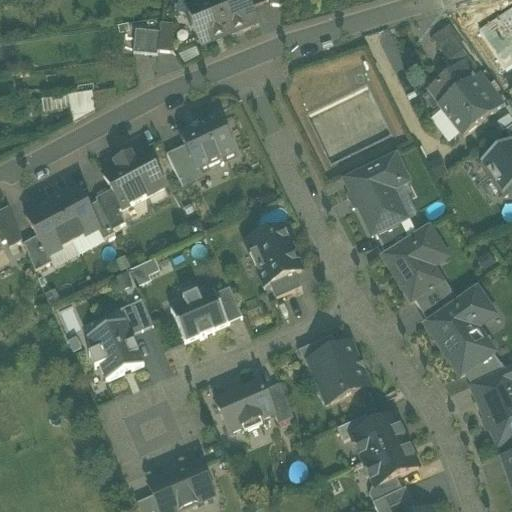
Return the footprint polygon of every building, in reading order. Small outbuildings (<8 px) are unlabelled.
[(201,50),(229,39),(213,0),(191,9),(185,11),(188,17),(186,21),(191,32),(195,34),(201,50)] [(245,0),(213,0),(229,39),(257,28),(245,0)] [(270,0),(270,9),(283,10),(284,0),(270,0)] [(158,56),(173,57),(173,29),(161,28),(158,56)] [(133,56),(157,59),(159,36),(136,33),(133,56)] [(432,42),(446,64),(461,54),(447,33),(432,42)] [(446,64),(453,74),(467,62),(461,54),(446,64)] [(427,94),(439,110),(479,78),(467,62),(453,74),(427,94)] [(503,110),(479,78),(439,110),(463,141),(503,110)] [(67,97),(70,120),(96,118),(94,95),(67,97)] [(184,152),(196,177),(199,175),(236,158),(219,122),(179,140),(184,152)] [(511,144),(511,145),(480,167),(490,181),(501,198),(503,200),(511,193),(511,144)] [(196,177),(184,152),(167,160),(183,192),(203,183),(199,175),(196,177)] [(111,195),(122,215),(164,192),(145,157),(132,164),(130,161),(115,169),(116,172),(103,180),(111,195)] [(395,159),(344,184),(371,241),(375,239),(400,227),(407,224),(393,195),(409,187),(395,159)] [(488,207),(501,198),(490,181),(477,190),(488,207)] [(77,193),(51,207),(73,248),(97,235),(98,234),(87,213),(77,193)] [(98,207),(113,236),(125,229),(118,217),(122,215),(111,195),(96,204),(98,207)] [(48,261),(73,248),(51,207),(25,221),(36,242),(47,261),(48,261)] [(98,207),(87,213),(98,234),(97,235),(102,245),(114,239),(113,236),(98,207)] [(0,218),(0,234),(9,252),(22,245),(9,214),(0,218)] [(375,239),(385,258),(408,243),(400,227),(375,239)] [(385,258),(381,260),(411,306),(414,304),(442,286),(432,270),(426,262),(440,253),(441,252),(428,230),(408,243),(385,258)] [(269,246),(249,255),(265,291),(269,289),(295,278),(301,276),(289,248),(293,246),(286,232),(267,240),(269,246)] [(269,246),(267,240),(247,249),(249,255),(269,246)] [(47,261),(36,242),(24,249),(35,277),(52,268),(48,261),(47,261)] [(426,262),(432,270),(446,262),(440,253),(426,262)] [(132,274),(139,289),(163,278),(156,263),(132,274)] [(295,278),(269,289),(276,304),(302,293),(295,278)] [(414,304),(427,326),(457,305),(444,285),(442,286),(414,304)] [(427,326),(424,328),(461,380),(464,378),(492,358),(494,357),(476,332),(477,322),(490,314),(475,292),(457,305),(427,326)] [(230,294),(215,300),(228,329),(242,323),(230,294)] [(171,316),(185,348),(199,342),(200,344),(214,338),(213,335),(228,329),(215,300),(214,297),(199,304),(197,299),(183,305),(185,310),(171,316)] [(125,327),(131,341),(153,331),(142,306),(120,316),(125,327)] [(125,327),(87,343),(94,358),(89,360),(95,374),(100,372),(106,386),(144,370),(131,341),(125,327)] [(299,356),(306,372),(311,369),(311,368),(338,356),(332,341),(299,356)] [(320,388),(328,407),(367,391),(349,351),(338,356),(311,368),(311,369),(320,388)] [(472,389),(504,375),(492,358),(464,378),(472,389)] [(472,389),(478,401),(511,385),(511,371),(504,375),(472,389)] [(476,402),(498,449),(511,443),(511,385),(478,401),(476,402)] [(215,406),(228,438),(243,432),(245,436),(262,429),(260,424),(274,418),(264,396),(260,387),(215,406)] [(274,418),(278,429),(293,422),(279,389),(264,396),(274,418)] [(337,434),(344,447),(352,443),(351,442),(372,432),(366,420),(337,434)] [(352,443),(363,467),(407,447),(394,421),(372,432),(351,442),(352,443)] [(419,472),(407,447),(363,467),(375,492),(375,493),(396,483),(419,472)] [(153,501),(157,511),(187,511),(214,501),(213,498),(214,495),(210,485),(207,484),(199,468),(148,490),(153,501)] [(373,508),(384,502),(402,494),(396,483),(375,493),(375,492),(371,493),(369,499),(373,508)] [(414,511),(405,492),(402,494),(384,502),(388,511),(414,511)] [(137,508),(138,511),(157,511),(153,501),(137,508)] [(373,508),(375,511),(388,511),(384,502),(373,508)]
